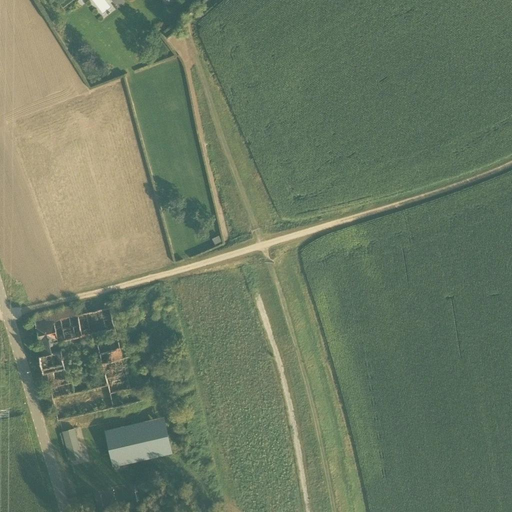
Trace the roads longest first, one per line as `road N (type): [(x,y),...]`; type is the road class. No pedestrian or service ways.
road 1 (track): [(333,511),(317,426),(261,244)]
road 2 (track): [(511,162),(261,244)]
road 3 (track): [(261,244),(8,313)]
road 4 (residential): [(67,511),(0,285)]
road 5 (track): [(261,244),(184,30)]
